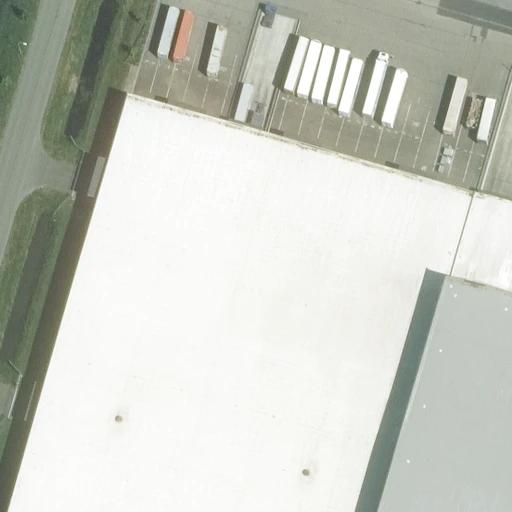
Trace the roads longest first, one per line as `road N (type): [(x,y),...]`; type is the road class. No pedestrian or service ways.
road 1 (unclassified): [(60,0),(0,210)]
road 2 (unknown): [(386,0),(511,36)]
